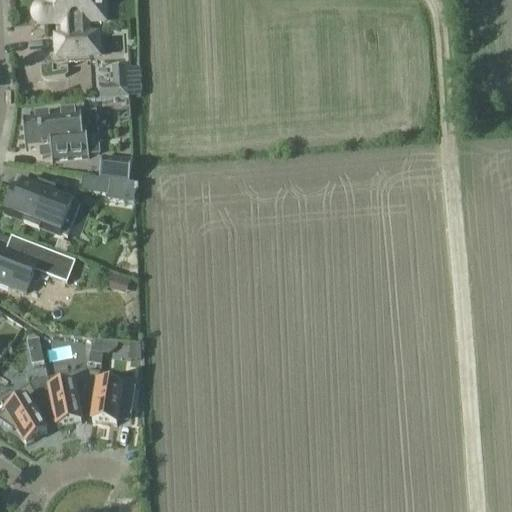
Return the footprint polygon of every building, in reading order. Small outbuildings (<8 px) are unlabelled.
[(105,29),(103,0),(42,0),(43,4),(39,6),(36,10),(34,12),(33,15),(33,18),(33,21),(35,24),(36,27),(38,29),(41,31),(44,32),(61,31),(61,39),(53,39),(55,65),(103,63),(101,37),(93,37),(93,29),(105,29)] [(113,85),(99,86),(100,101),(128,99),(127,66),(112,67),(113,85)] [(139,73),(128,74),(129,94),(140,93),(139,73)] [(97,132),(96,114),(81,116),(81,112),(80,112),(80,113),(30,117),(29,117),(30,123),(24,124),(24,123),(23,123),(25,152),(26,152),(26,151),(50,149),(52,163),(52,162),(88,159),(88,160),(89,160),(86,133),(97,132)] [(132,164),(103,159),(99,180),(129,185),(132,164)] [(108,186),(81,181),(80,196),(106,201),(108,186)] [(79,208),(26,187),(24,186),(21,193),(16,191),(7,215),(67,239),(79,208)] [(58,241),(54,251),(66,255),(70,245),(58,241)] [(0,254),(0,284),(25,294),(33,273),(65,286),(73,263),(30,247),(24,263),(0,254)] [(109,276),(105,287),(127,296),(131,285),(109,276)] [(44,337),(41,361),(66,365),(67,356),(74,357),(77,341),(44,337)] [(39,340),(27,343),(28,350),(41,348),(39,340)] [(92,341),(90,353),(103,355),(104,343),(92,341)] [(104,343),(103,355),(108,356),(117,349),(118,344),(104,342),(104,343)] [(87,373),(47,381),(49,391),(53,409),(56,424),(57,429),(81,425),(77,404),(86,402),(96,403),(98,385),(100,376),(87,373)] [(6,412),(0,415),(0,422),(11,430),(15,428),(26,446),(47,433),(43,428),(36,415),(44,410),(53,409),(49,391),(47,381),(36,383),(1,405),(6,412)] [(96,403),(92,424),(116,428),(118,417),(130,419),(134,391),(98,385),(96,403)]
